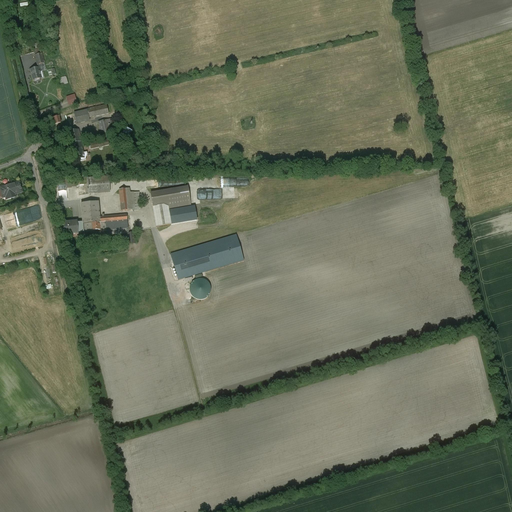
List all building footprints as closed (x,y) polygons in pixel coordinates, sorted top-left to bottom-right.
[(41,53),(34,55),(37,65),(44,63),(41,53)] [(38,68),(30,70),(33,81),(41,79),(38,68)] [(59,79),(61,86),(68,84),(66,77),(59,79)] [(74,95),(66,97),(68,106),(77,103),(74,95)] [(106,105),(87,109),(87,110),(89,118),(108,113),(106,105)] [(87,110),(74,113),(76,123),(89,120),(89,118),(87,110)] [(111,119),(98,122),(102,135),(111,133),(110,129),(113,129),(111,119)] [(131,131),(126,128),(123,134),(128,137),(131,131)] [(78,130),(69,132),(75,160),(80,159),(81,161),(86,160),(86,159),(86,157),(87,155),(87,154),(87,152),(82,153),(80,142),(81,142),(78,130)] [(107,140),(89,144),(90,149),(109,145),(107,140)] [(109,177),(87,179),(88,194),(110,192),(109,177)] [(19,181),(9,184),(9,185),(0,187),(3,197),(9,195),(10,197),(15,196),(14,193),(21,191),(19,181)] [(187,188),(151,194),(153,207),(168,205),(168,209),(190,205),(187,188)] [(134,193),(130,193),(129,189),(119,190),(121,211),(135,210),(134,193)] [(98,202),(89,203),(91,231),(100,230),(99,217),(98,202)] [(89,203),(81,204),(83,223),(83,225),(83,224),(84,233),(92,232),(91,231),(89,203)] [(168,205),(153,207),(156,227),(171,225),(168,209),(168,205)] [(127,215),(99,217),(100,230),(100,232),(107,231),(107,235),(128,233),(127,215)] [(77,223),(68,224),(68,223),(63,223),(64,235),(78,234),(78,233),(84,233),(83,224),(83,225),(83,223),(77,224),(77,223)] [(134,233),(126,234),(128,245),(135,244),(134,233)] [(202,280),(198,280),(195,281),(192,283),(190,286),(189,289),(189,292),(191,296),(193,298),(196,300),(200,301),(203,300),(206,298),(209,296),(210,293),(211,289),(210,285),(208,283),(205,281),(202,280)]
